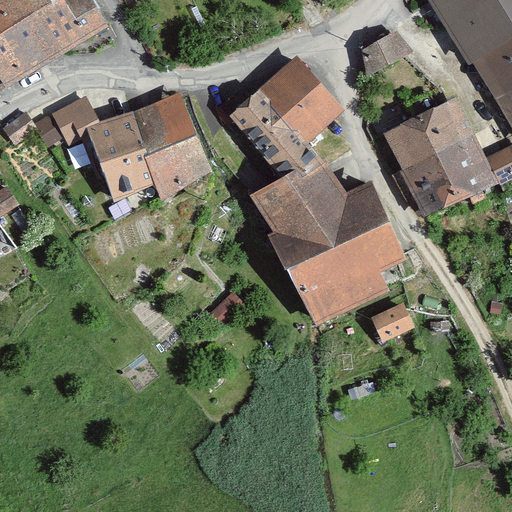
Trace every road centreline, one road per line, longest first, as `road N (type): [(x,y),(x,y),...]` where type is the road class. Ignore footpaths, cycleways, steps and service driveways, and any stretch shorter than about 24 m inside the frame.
road 1 (track): [(341,26),(356,139),(482,335),(511,405)]
road 2 (residential): [(0,116),(89,77),(235,70),(341,26),(378,0)]
